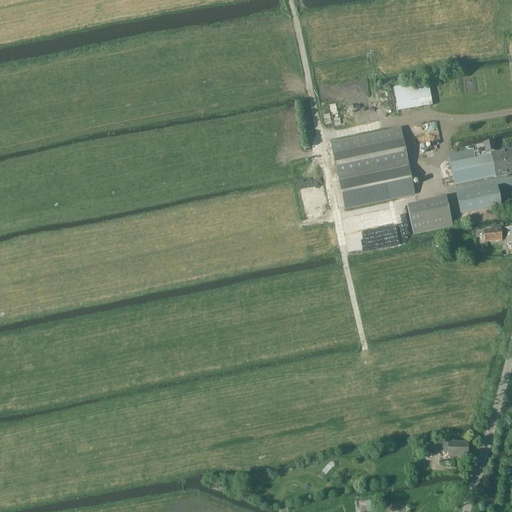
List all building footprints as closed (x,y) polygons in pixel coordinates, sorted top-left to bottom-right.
[(427,82),(392,88),(396,112),(432,105),(427,82)] [(401,129),(331,143),(333,155),(338,178),(339,181),(409,166),(408,163),(403,141),(401,129)] [(491,155),(450,164),(454,185),(495,176),(495,177),(511,173),(511,150),(494,154),(494,151),(495,151),(493,141),(484,143),(486,153),(490,152),(491,155)] [(409,166),(339,181),(345,209),(415,195),(409,166)] [(497,186),(456,195),(460,214),(498,206),(500,205),(501,205),(497,186)] [(446,198),(407,206),(413,235),(452,227),(446,198)] [(505,233),(504,228),(483,232),(484,238),(485,244),(502,241),(501,233),(505,233)] [(437,441),(425,443),(426,453),(437,452),(437,441)] [(447,457),(467,458),(467,442),(447,441),(447,457)]
